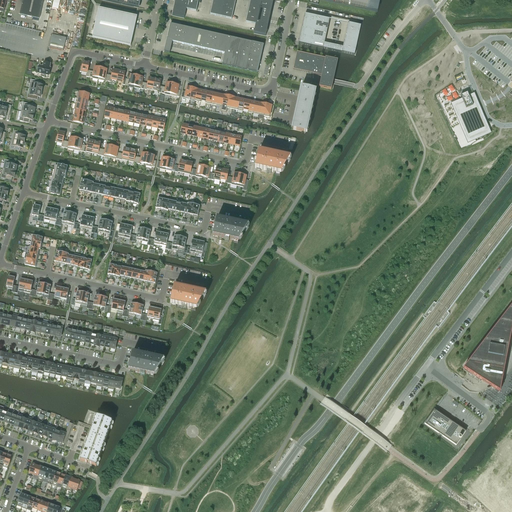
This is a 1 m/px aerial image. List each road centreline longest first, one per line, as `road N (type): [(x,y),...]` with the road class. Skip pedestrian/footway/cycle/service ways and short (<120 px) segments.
road 1 (residential): [(95,131),(244,164),(249,144)]
road 2 (residential): [(71,202),(202,231),(207,212)]
road 3 (residential): [(48,120),(72,51),(144,66)]
road 4 (unclassified): [(511,252),(425,366)]
road 5 (residential): [(47,273),(161,298),(165,278)]
road 6 (residential): [(144,66),(270,93)]
road 7 (track): [(395,407),(325,511)]
road 8 (residential): [(0,338),(120,364)]
